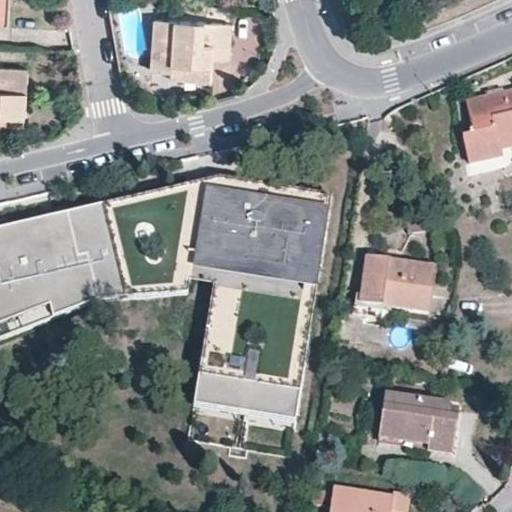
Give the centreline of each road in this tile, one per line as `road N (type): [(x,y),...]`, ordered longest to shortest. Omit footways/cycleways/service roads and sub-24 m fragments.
road 1 (residential): [(115,142),(273,100),(324,66)]
road 2 (residential): [(324,66),(354,84),(393,81),(511,36)]
road 3 (residential): [(115,142),(88,0)]
